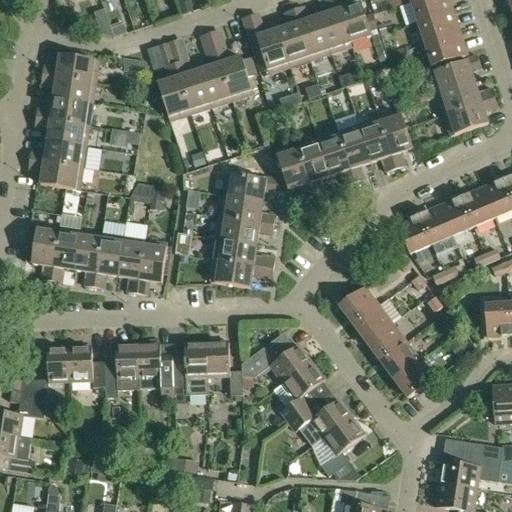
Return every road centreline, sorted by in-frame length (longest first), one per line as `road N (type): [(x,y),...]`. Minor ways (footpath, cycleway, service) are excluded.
road 1 (residential): [(0,315),(296,311)]
road 2 (residential): [(296,311),(369,215),(511,136)]
road 3 (residential): [(40,37),(115,49),(262,0)]
road 4 (residential): [(296,311),(307,312),(414,450)]
road 5 (residential): [(414,450),(490,364),(511,360)]
road 6 (residential): [(511,114),(473,0)]
